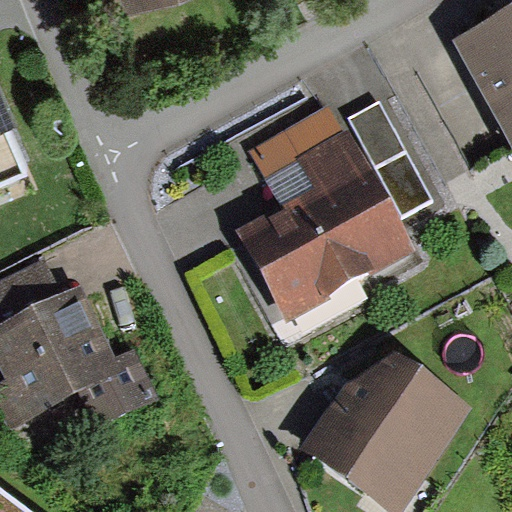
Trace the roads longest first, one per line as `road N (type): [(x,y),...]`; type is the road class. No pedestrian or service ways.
road 1 (residential): [(269,511),(106,156)]
road 2 (residential): [(106,156),(390,0)]
road 3 (residential): [(106,156),(51,0)]
